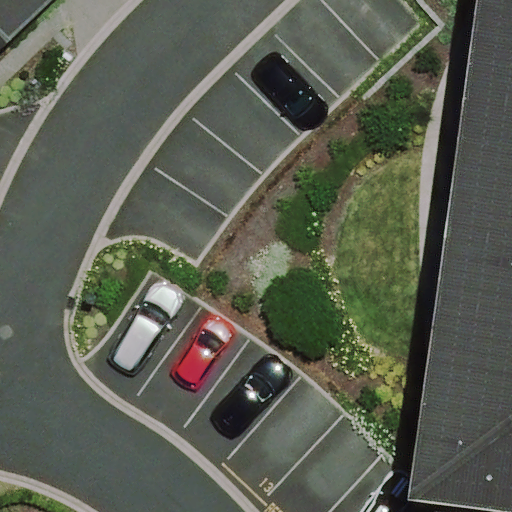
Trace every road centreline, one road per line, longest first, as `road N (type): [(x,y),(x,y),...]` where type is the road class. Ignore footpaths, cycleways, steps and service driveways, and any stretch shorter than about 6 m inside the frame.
road 1 (residential): [(0,303),(27,244),(117,116),(230,0)]
road 2 (residential): [(159,511),(103,462),(0,431)]
